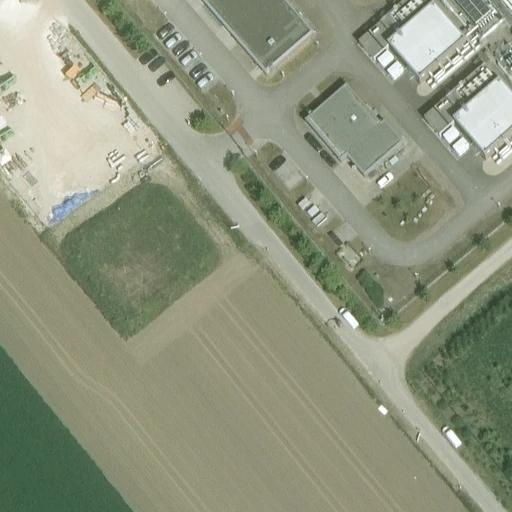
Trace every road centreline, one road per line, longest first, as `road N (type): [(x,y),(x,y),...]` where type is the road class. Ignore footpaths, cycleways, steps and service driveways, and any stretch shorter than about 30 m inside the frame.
road 1 (track): [(496,511),(372,366)]
road 2 (track): [(372,366),(511,248)]
road 3 (track): [(372,366),(264,235)]
